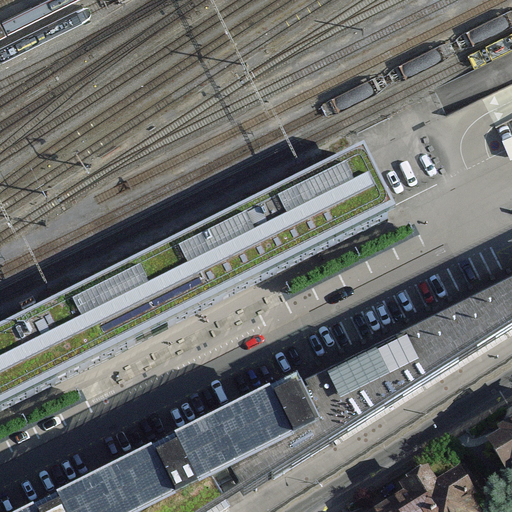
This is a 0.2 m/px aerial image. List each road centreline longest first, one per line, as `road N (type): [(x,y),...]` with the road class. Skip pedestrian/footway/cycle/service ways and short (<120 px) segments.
road 1 (residential): [(511,226),(0,477)]
road 2 (residential): [(511,385),(310,511)]
road 3 (motorway): [(0,71),(150,0)]
